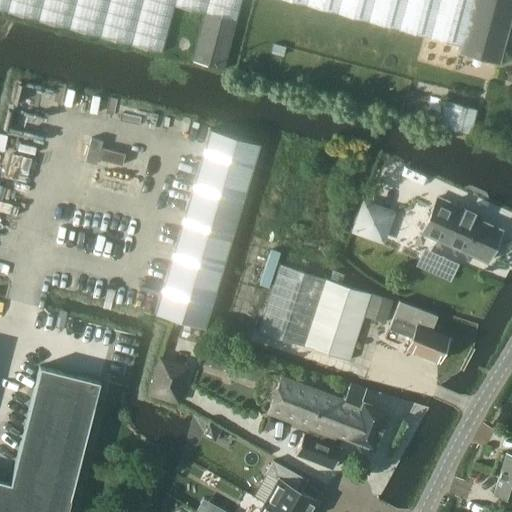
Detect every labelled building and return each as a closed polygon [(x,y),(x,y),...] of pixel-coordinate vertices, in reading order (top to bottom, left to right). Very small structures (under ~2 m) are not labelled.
[(0,0),(0,9),(161,52),(173,4),(204,12),(191,60),(223,68),(241,0),(0,0)] [(511,0),(281,0),(461,47),(459,54),(500,65),(511,15),(511,0)] [(445,100),(438,126),(469,134),(476,108),(445,100)] [(259,144),(209,129),(154,312),(204,327),(259,144)] [(422,232),(458,248),(488,261),(502,230),(479,220),(481,216),(474,213),(475,211),(465,207),(464,208),(438,197),(422,232)] [(381,237),(390,213),(366,204),(357,228),(381,237)] [(270,249),(258,285),(268,288),(280,252),(270,249)] [(450,281),(457,265),(424,250),(417,266),(450,281)] [(392,301),(370,294),(342,285),(345,276),(334,272),(331,281),(280,265),(259,332),(349,360),(363,315),(385,322),(392,301)] [(438,361),(447,337),(431,331),(436,316),(399,301),(389,328),(412,338),(408,349),(438,361)] [(177,401),(183,380),(170,376),(175,362),(159,358),(149,393),(177,401)] [(0,511),(65,511),(99,380),(39,365),(9,482),(0,479),(0,511)] [(360,401),(365,389),(350,383),(345,395),(343,400),(280,376),(267,412),(307,427),(320,432),(317,439),(332,444),(336,434),(373,449),(387,411),(360,401)] [(208,423),(202,435),(214,441),(220,429),(208,423)] [(340,447),(332,444),(317,439),(320,432),(307,427),(305,434),(303,433),(295,454),(332,468),(340,447)] [(511,454),(506,453),(502,468),(511,471),(511,454)] [(277,480),(265,502),(281,511),(309,511),(316,500),(294,488),(300,476),(272,460),(265,473),(277,480)] [(511,471),(502,468),(494,494),(511,498),(511,471)] [(281,511),(265,502),(259,511),(281,511)]
